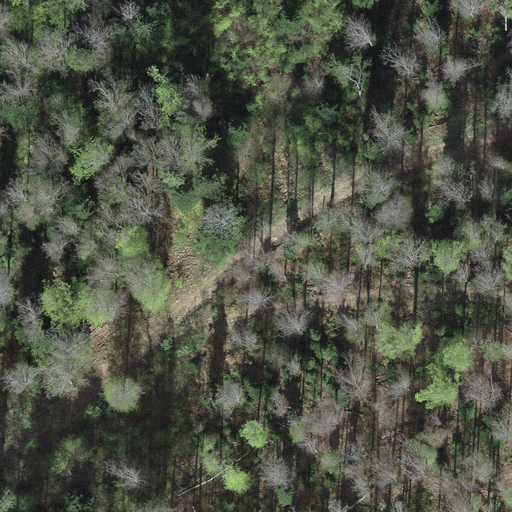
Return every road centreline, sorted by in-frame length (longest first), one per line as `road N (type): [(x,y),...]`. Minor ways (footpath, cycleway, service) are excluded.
road 1 (track): [(0,451),(116,365),(184,296),(284,221),(351,181),(511,126)]
road 2 (track): [(141,341),(291,307),(461,290),(511,296)]
